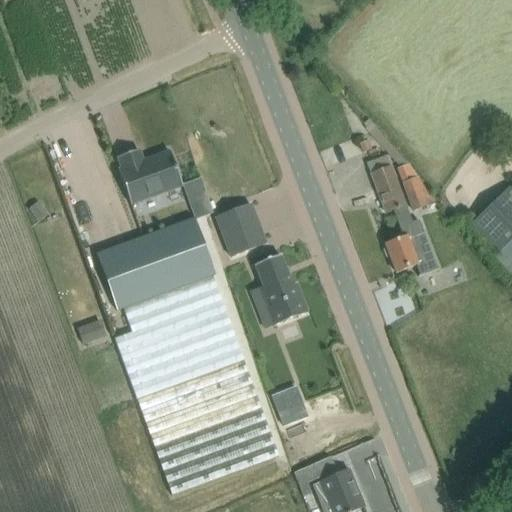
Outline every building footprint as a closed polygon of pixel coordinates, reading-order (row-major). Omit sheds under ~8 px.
[(117,158),(121,170),(118,171),(130,205),(182,186),(170,152),(142,162),(138,151),(117,158)] [(423,216),(431,237),(447,231),(439,211),(441,210),(413,171),(408,166),(398,170),(413,210),(425,206),(428,215),(423,216)] [(405,206),(391,167),(371,175),(385,213),(393,211),(405,206)] [(492,258),(511,278),(511,241),(511,240),(511,238),(511,185),(471,225),(498,253),(492,258)] [(212,214),(207,199),(189,206),(194,219),(194,220),(212,214)] [(39,202),(29,209),(39,223),(49,216),(39,202)] [(250,205),(215,218),(231,258),(265,244),(250,205)] [(427,245),(418,221),(412,223),(405,206),(393,211),(403,239),(385,245),(396,273),(416,266),(419,276),(418,276),(418,277),(439,270),(438,269),(437,269),(427,245)] [(123,309),(212,276),(215,276),(194,220),(194,219),(96,255),(116,311),(123,309)] [(280,256),(254,266),(260,282),(266,296),(262,298),(273,327),(287,321),(286,320),(293,318),(293,319),(307,313),(296,285),(292,286),(280,256)] [(278,457),(212,276),(123,309),(132,334),(115,341),(136,400),(171,496),(278,457)] [(101,323),(78,331),(83,345),(106,337),(101,323)] [(314,465),(294,474),(303,498),(310,495),(307,484),(320,478),(314,465)] [(334,477),(312,487),(322,511),(353,511),(364,507),(357,490),(342,497),(334,477)]
